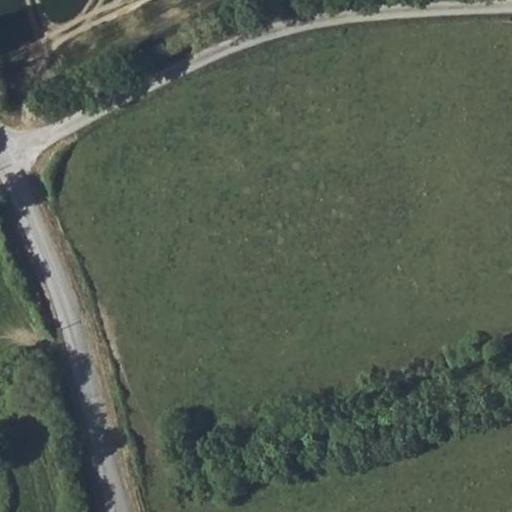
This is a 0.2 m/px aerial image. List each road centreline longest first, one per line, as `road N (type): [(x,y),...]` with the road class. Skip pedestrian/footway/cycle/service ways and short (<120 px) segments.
road 1 (unclassified): [(2,162),(232,49),(347,13),(511,6)]
road 2 (tertiary): [(119,511),(73,344),(2,162)]
